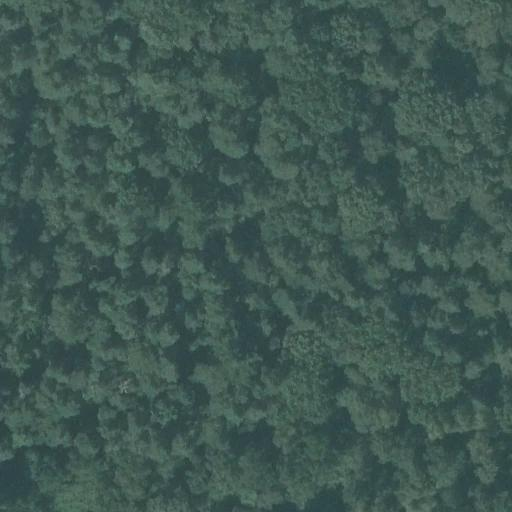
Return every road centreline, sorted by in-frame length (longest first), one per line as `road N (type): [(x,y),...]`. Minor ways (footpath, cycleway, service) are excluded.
road 1 (track): [(0,452),(511,407)]
road 2 (track): [(274,424),(146,0)]
